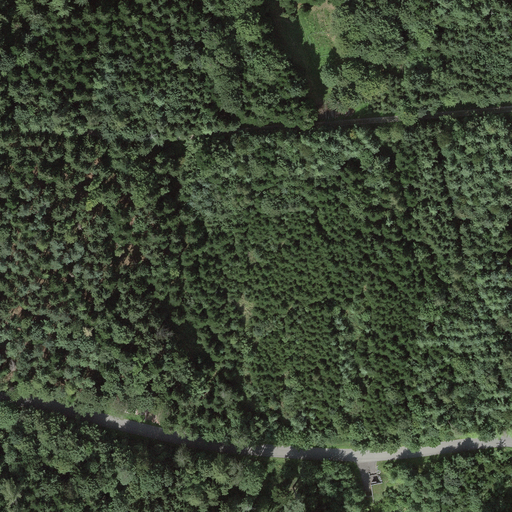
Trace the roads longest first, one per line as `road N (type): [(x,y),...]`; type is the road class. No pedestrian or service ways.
road 1 (unclassified): [(511,442),(333,456),(261,452),(0,399)]
road 2 (track): [(511,110),(176,137),(0,127)]
